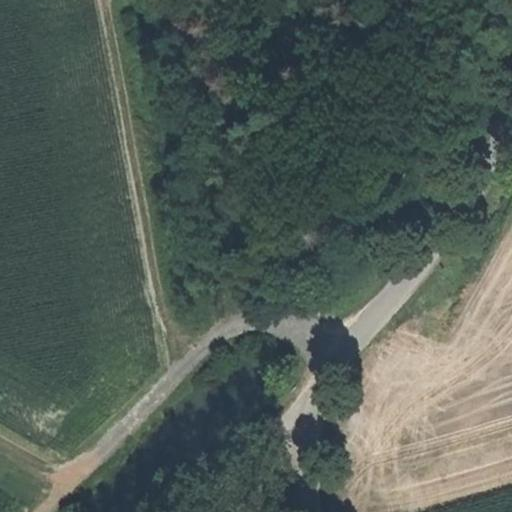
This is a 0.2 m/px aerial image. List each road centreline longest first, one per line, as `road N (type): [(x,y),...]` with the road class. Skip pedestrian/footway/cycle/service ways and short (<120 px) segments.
road 1 (tertiary): [(511,120),(479,195),(345,351),(311,424),(312,511)]
road 2 (track): [(199,345),(175,321),(118,0)]
road 3 (track): [(236,324),(172,0)]
road 4 (track): [(199,345),(49,511)]
road 5 (track): [(345,351),(271,319),(236,324),(199,345)]
road 6 (track): [(200,511),(274,434),(291,423),(311,424)]
